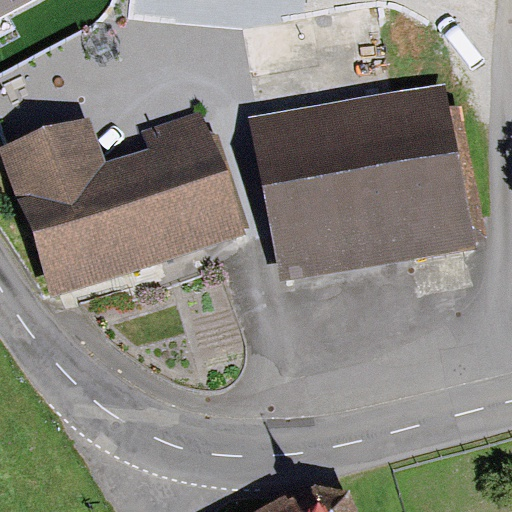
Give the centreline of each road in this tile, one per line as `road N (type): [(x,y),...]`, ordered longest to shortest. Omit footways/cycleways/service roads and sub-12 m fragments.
road 1 (unknown): [(93,86),(158,79),(203,95),(227,121),(306,444)]
road 2 (tertiary): [(171,445),(233,455),(306,444),(511,392)]
road 3 (tertiary): [(0,289),(92,413),(171,445)]
